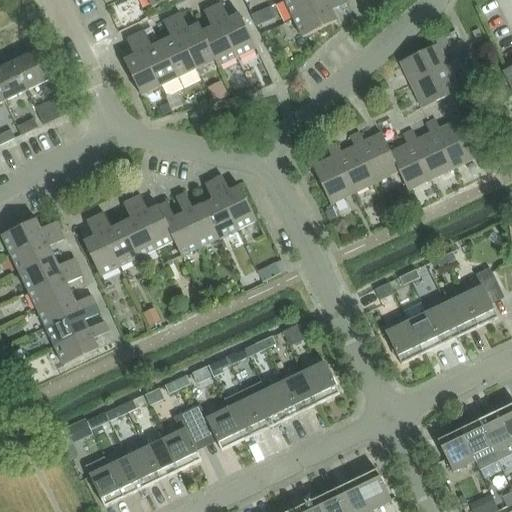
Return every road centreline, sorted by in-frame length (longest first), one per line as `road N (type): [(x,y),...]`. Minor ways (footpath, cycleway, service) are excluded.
road 1 (residential): [(388,413),(268,162)]
road 2 (residential): [(434,0),(268,162)]
road 3 (residential): [(388,413),(187,511)]
road 4 (residential): [(268,162),(115,126)]
road 5 (residential): [(115,126),(57,0)]
road 6 (residential): [(511,355),(388,413)]
road 7 (residential): [(115,126),(95,147),(0,195)]
